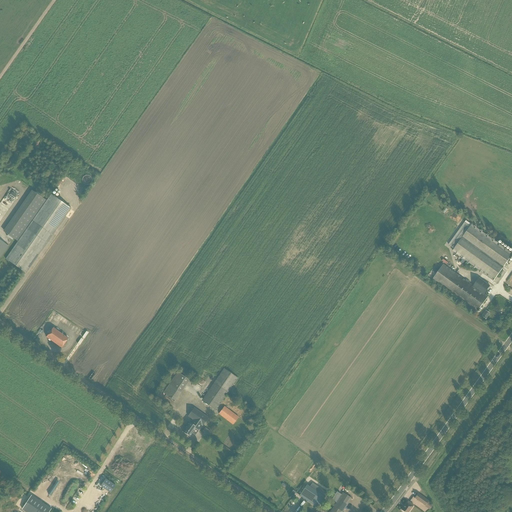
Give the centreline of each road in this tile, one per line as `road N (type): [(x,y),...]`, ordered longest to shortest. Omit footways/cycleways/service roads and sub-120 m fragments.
road 1 (unclassified): [(267,511),(0,324)]
road 2 (tertiary): [(384,511),(511,337)]
road 3 (track): [(511,358),(426,475),(439,511)]
